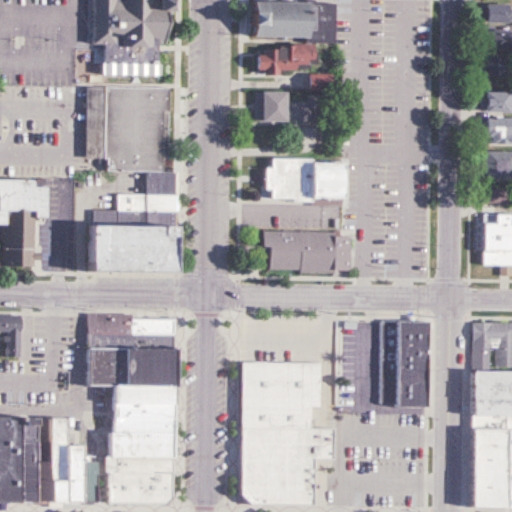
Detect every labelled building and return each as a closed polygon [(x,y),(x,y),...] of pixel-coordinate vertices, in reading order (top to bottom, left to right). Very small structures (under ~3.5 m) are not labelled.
[(83,0),(171,0),(171,14),(143,14),(143,57),(83,57),(83,0)] [(332,2),(248,2),(248,42),(255,42),(255,72),(294,73),(294,65),(314,65),(314,43),(332,43),(332,2)] [(488,5),(511,5),(511,23),(488,23),(488,5)] [(482,31),(511,31),(511,53),(482,53),(482,31)] [(487,60),(511,60),(511,78),(487,78),(487,60)] [(309,75),(309,90),(330,90),(330,75),(309,75)] [(162,274),(164,214),(171,214),(172,171),(164,171),(166,87),(86,85),(83,168),(116,169),(116,191),(112,191),(112,209),(90,208),(89,227),(78,227),(77,272),(162,274)] [(285,91),(254,91),(254,121),(312,121),(312,101),(285,101),(285,91)] [(488,91),(511,91),(511,111),(488,111),(488,91)] [(488,118),(511,118),(511,146),(488,146),(488,118)] [(488,151),(511,151),(511,173),(488,173),(488,151)] [(260,200),(334,201),(334,160),(261,159),(260,200)] [(38,219),(38,187),(26,187),(26,180),(0,180),(0,267),(35,268),(36,250),(29,250),(29,219),(38,219)] [(482,189),(509,189),(509,204),(482,204),(482,189)] [(511,265),(475,265),(475,225),(486,225),(486,215),(511,215),(511,265)] [(258,231),(257,248),(263,248),(263,271),(345,272),(345,232),(258,231)] [(18,315),(0,315),(0,332),(2,333),(2,358),(18,358),(18,315)] [(101,503),(164,504),(167,316),(80,315),(79,387),(102,388),(101,503)] [(375,410),(419,410),(419,321),(375,321),(375,410)] [(469,322),(511,322),(511,366),(469,366),(469,322)] [(327,427),(306,427),(306,408),(314,408),(315,362),(235,361),(235,505),(307,505),(307,459),(327,459),(327,427)] [(511,374),(511,509),(463,509),(463,374),(511,374)] [(0,501),(91,503),(92,456),(77,456),(77,444),(57,443),(58,417),(41,417),(40,461),(26,461),(27,416),(0,414),(0,501)]
